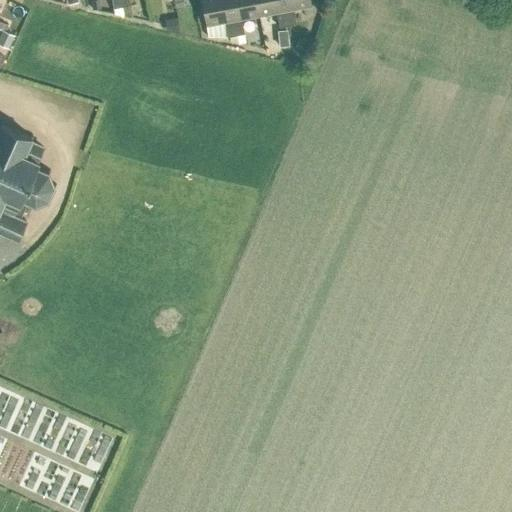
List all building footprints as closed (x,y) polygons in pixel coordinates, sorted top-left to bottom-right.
[(225,20),(228,35),(236,34),(229,0),(202,0),(206,23),(225,20)] [(229,0),(236,34),(245,32),(242,17),(259,13),(256,0),(229,0)] [(283,0),(256,0),(259,13),(276,10),(279,26),(288,25),(283,0)] [(310,0),(283,0),(288,25),(296,23),(293,7),(312,4),(310,0)] [(0,230),(16,238),(18,239),(27,220),(25,219),(21,217),(29,199),(34,201),(36,201),(38,201),(39,201),(41,200),(42,200),(44,199),(45,198),(46,197),(47,196),(48,195),(49,193),(50,192),(51,191),(52,189),(52,187),(52,186),(52,184),(52,183),(52,181),(52,179),(52,178),(51,177),(50,175),(50,173),(49,172),(48,171),(35,165),(37,160),(36,159),(42,145),(29,140),(31,135),(1,121),(0,123),(0,230)]
